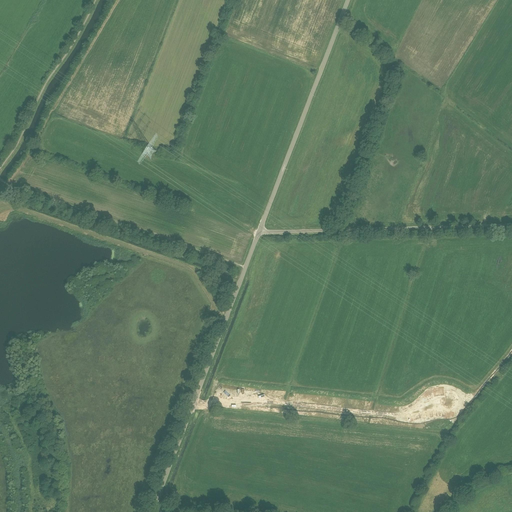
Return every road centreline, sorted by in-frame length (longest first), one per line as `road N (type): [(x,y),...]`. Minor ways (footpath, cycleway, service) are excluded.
road 1 (unclassified): [(246,267),(152,511)]
road 2 (unclassified): [(259,232),(511,225)]
road 3 (unclassified): [(259,232),(347,0)]
